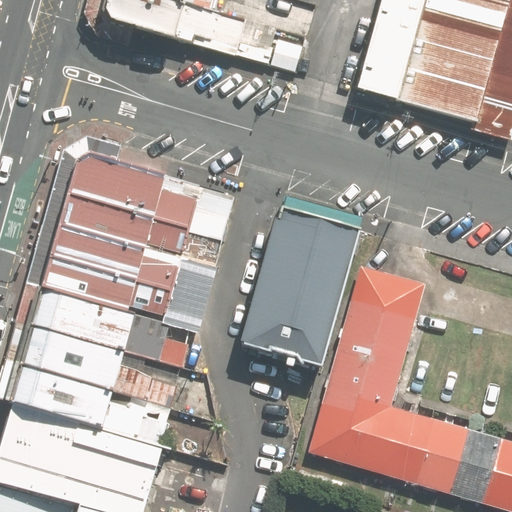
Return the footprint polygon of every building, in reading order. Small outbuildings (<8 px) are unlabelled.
[(212,12),(167,0),(106,0),(103,11),(109,19),(238,55),(246,22),(212,12)] [(167,0),(212,12),(215,0),(167,0)] [(511,0),(377,0),(353,88),(511,131),(511,0)] [(73,161),(64,196),(224,241),(237,195),(88,154),(73,161)] [(224,241),(64,196),(56,226),(211,270),(215,271),(224,241)] [(359,230),(279,206),(239,343),(321,366),(359,230)] [(211,270),(56,226),(47,258),(204,302),(211,270)] [(204,302),(47,258),(39,289),(169,323),(195,330),(204,302)] [(424,285),(360,267),(307,453),(511,511),(511,442),(389,407),(424,285)] [(169,323),(39,289),(29,326),(183,368),(190,343),(166,337),(169,323)] [(18,366),(172,408),(183,368),(29,326),(18,366)] [(9,402),(162,446),(172,408),(18,366),(9,402)] [(0,483),(106,511),(144,511),(154,478),(162,446),(9,402),(0,403),(0,483)] [(106,511),(0,483),(0,511),(106,511)]
